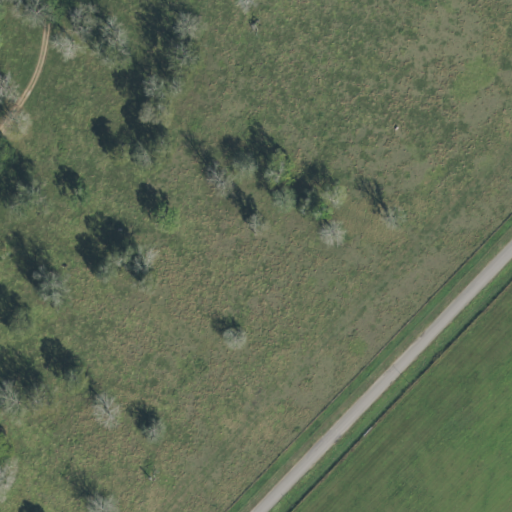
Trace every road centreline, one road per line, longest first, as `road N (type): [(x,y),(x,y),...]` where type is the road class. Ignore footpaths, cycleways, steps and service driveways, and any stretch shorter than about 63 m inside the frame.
road 1 (residential): [(256,511),(511,244)]
road 2 (track): [(0,129),(36,67),(46,0)]
